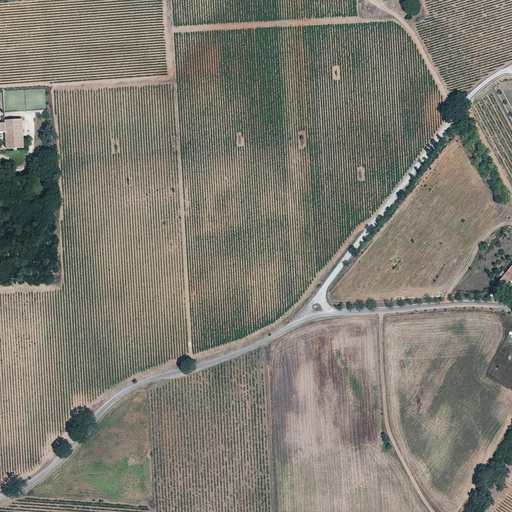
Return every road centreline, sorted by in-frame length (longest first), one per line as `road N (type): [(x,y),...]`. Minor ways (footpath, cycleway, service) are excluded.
road 1 (unclassified): [(511,306),(382,308),(298,320),(220,359),(127,388),(40,476),(0,498)]
road 2 (track): [(511,65),(455,110),(298,320)]
road 3 (track): [(274,511),(260,342)]
road 4 (track): [(455,110),(418,41),(372,0)]
